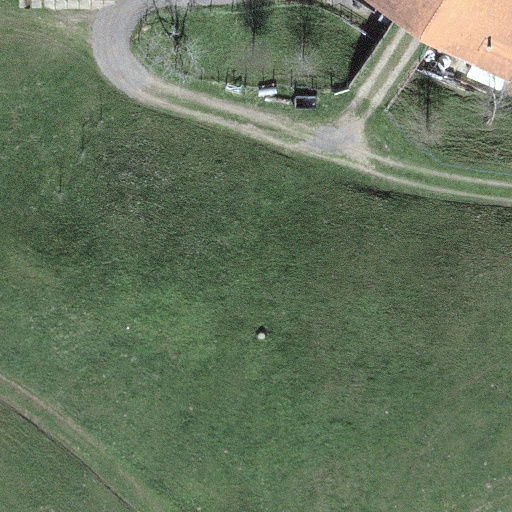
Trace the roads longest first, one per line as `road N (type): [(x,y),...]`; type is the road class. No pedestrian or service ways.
road 1 (track): [(511,189),(449,185),(342,148),(197,120),(23,4)]
road 2 (track): [(0,390),(153,511)]
